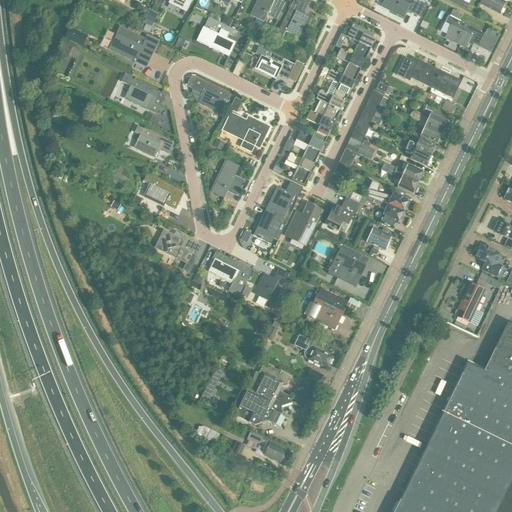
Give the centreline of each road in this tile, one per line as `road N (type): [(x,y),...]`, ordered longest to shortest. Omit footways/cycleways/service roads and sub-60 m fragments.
road 1 (trunk): [(219,511),(133,403),(71,297),(27,181),(0,44)]
road 2 (trunk): [(135,511),(49,321),(0,129)]
road 3 (residential): [(228,246),(202,234),(175,73),(200,65),(294,111)]
road 4 (trunk): [(0,233),(55,401),(109,511)]
road 5 (secondary): [(378,330),(500,82)]
road 6 (residential): [(398,387),(511,153)]
road 7 (secondary): [(315,511),(378,330)]
road 8 (residential): [(316,194),(397,29)]
road 9 (residential): [(228,246),(294,111)]
road 10 (secondary): [(378,330),(312,462)]
road 11 (unclassified): [(341,511),(398,387)]
road 12 (trunk): [(0,392),(38,511)]
